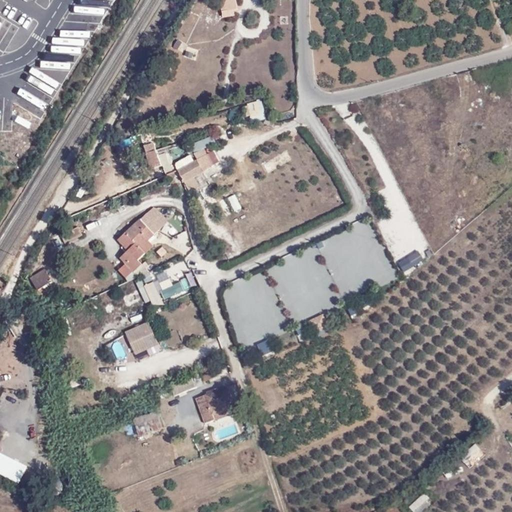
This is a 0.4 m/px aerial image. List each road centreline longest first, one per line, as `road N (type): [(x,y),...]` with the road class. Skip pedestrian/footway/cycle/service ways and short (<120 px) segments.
road 1 (unknown): [(179,0),(0,308)]
road 2 (residential): [(303,0),(305,78),(319,98),(511,55)]
